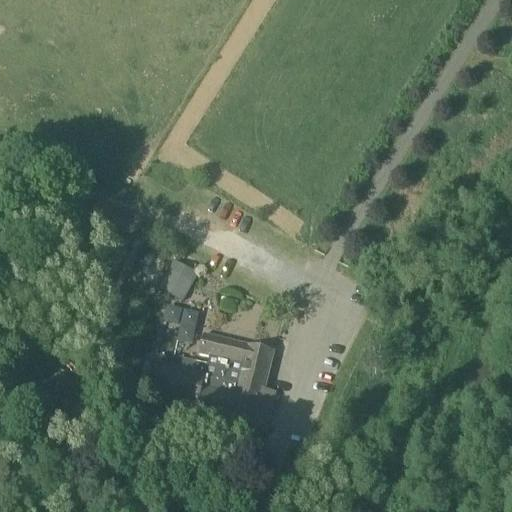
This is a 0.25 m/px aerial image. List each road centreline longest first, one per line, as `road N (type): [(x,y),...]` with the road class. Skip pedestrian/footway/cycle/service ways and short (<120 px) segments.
road 1 (track): [(500,0),(330,273)]
road 2 (unclassified): [(273,511),(330,273)]
